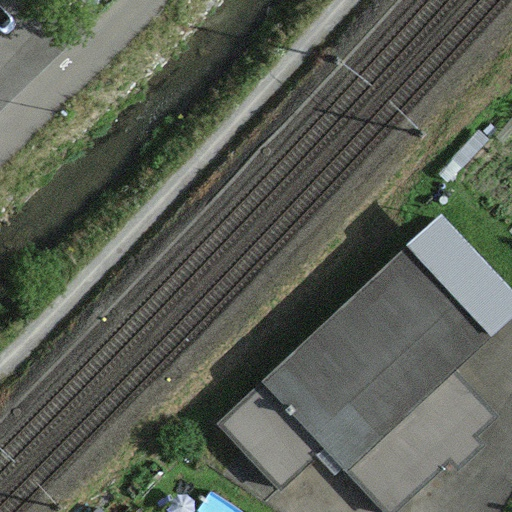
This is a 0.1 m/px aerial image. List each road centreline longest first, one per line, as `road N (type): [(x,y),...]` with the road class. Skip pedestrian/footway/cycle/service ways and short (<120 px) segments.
road 1 (track): [(0,348),(338,0)]
road 2 (residential): [(138,0),(0,134)]
